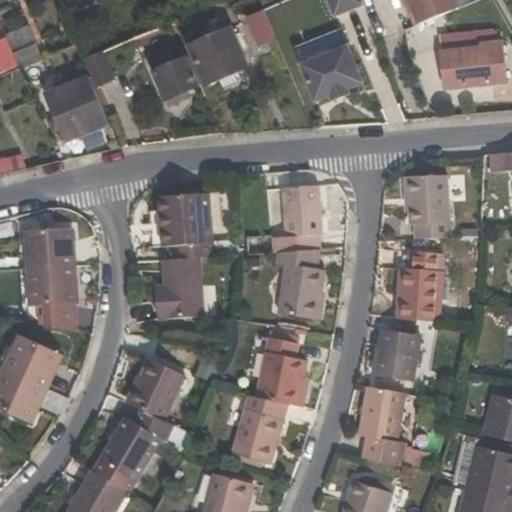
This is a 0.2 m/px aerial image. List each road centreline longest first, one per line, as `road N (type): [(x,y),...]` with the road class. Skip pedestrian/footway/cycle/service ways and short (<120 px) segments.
road 1 (residential): [(301,511),(350,359),(370,144)]
road 2 (residential): [(4,511),(76,431),(116,314),(116,171)]
road 3 (residential): [(116,171),(370,144)]
road 4 (residential): [(370,144),(511,133)]
